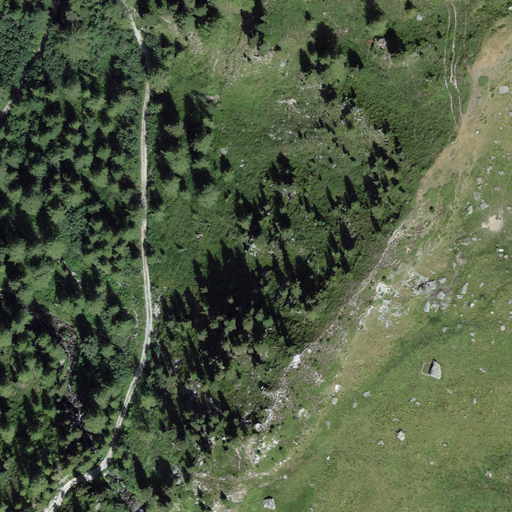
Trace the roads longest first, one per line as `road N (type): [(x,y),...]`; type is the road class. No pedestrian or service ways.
road 1 (track): [(122,0),(145,80),(144,314),(99,465),(45,511)]
road 2 (track): [(0,115),(37,56),(55,0)]
